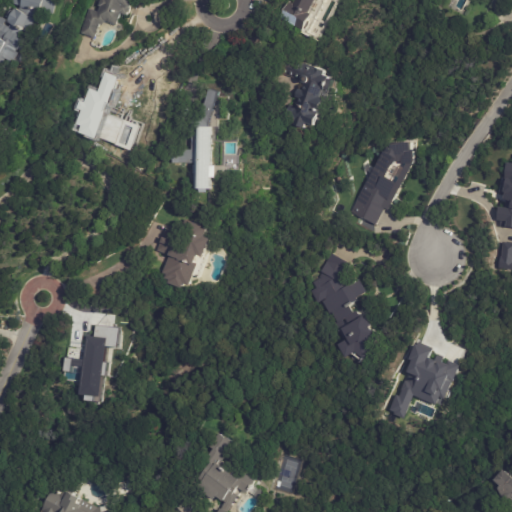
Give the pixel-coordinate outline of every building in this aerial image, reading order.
[(64,0),(61,14),(51,11),(51,10),(20,4),(20,0),(64,0)] [(136,0),(134,9),(133,15),(125,13),(123,24),(108,21),(107,23),(104,25),(101,24),(98,38),(82,34),(88,9),(100,12),(101,6),(102,0),(136,0)] [(343,0),(323,40),(283,20),(291,3),(295,5),(297,0),(343,0)] [(26,11),(39,19),(31,32),(24,28),(21,34),(29,39),(25,47),(23,46),(20,50),(22,51),(17,61),(9,56),(6,63),(0,59),(0,42),(5,34),(9,36),(11,33),(6,30),(7,27),(5,26),(6,25),(0,21),(0,14),(10,20),(18,7),(26,11)] [(298,107),(306,80),(281,73),(285,56),(332,69),(330,76),(334,77),(333,80),(336,80),(340,81),(342,82),(343,85),(343,86),(341,88),(339,90),(332,88),(330,96),(335,97),(327,126),(314,122),(312,127),(299,123),(301,118),(296,117),(298,107)] [(218,92),(206,89),(198,125),(209,128),(218,92)] [(11,134),(1,136),(2,142),(0,149),(0,154),(3,159),(0,166),(0,123),(9,123),(11,134)] [(221,141),(223,190),(205,190),(204,163),(177,164),(176,151),(199,150),(198,128),(220,127),(221,141)] [(414,157),(414,152),(410,151),(410,142),(391,144),(389,150),(380,150),(353,214),(377,225),(384,209),(392,209),(414,157)] [(511,162),(504,162),(502,193),(507,193),(506,207),(499,207),(498,227),(511,227),(511,162)] [(223,246),(218,259),(211,257),(201,292),(181,286),(182,284),(178,283),(179,281),(173,279),(175,275),(174,275),(179,257),(165,253),(171,230),(196,237),(200,223),(220,229),(218,238),(225,241),(223,246)] [(511,243),(500,243),(499,269),(511,269),(511,243)] [(378,336),(365,313),(353,308),(359,296),(366,292),(360,281),(349,287),(343,276),(349,262),(330,253),(318,279),(306,286),(314,300),(324,304),(344,341),(337,345),(345,358),(354,353),(368,359),(378,336)] [(82,395),(104,397),(108,347),(119,348),(121,328),(96,326),(95,337),(88,336),(86,360),(73,359),(72,368),(84,369),(82,395)] [(413,397),(443,407),(458,364),(451,362),(450,365),(430,359),(433,351),(416,345),(399,397),(395,395),(389,413),(405,418),(413,397)] [(260,496),(258,495),(259,494),(256,493),(255,494),(247,489),(244,495),(245,496),(238,506),(225,497),(223,501),(206,489),(209,483),(206,481),(219,463),(222,465),(226,459),(248,475),(251,471),(266,482),(263,486),(270,491),(265,499),(260,496)] [(511,510),(489,489),(506,470),(511,475),(511,510)] [(80,495),(88,499),(88,500),(102,508),(115,505),(117,511),(46,511),(61,485),(80,495)]
